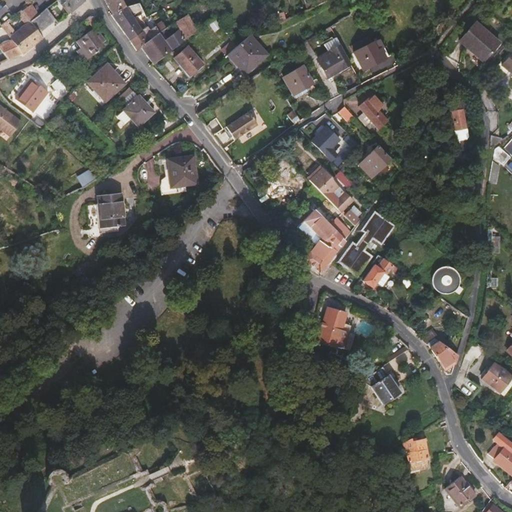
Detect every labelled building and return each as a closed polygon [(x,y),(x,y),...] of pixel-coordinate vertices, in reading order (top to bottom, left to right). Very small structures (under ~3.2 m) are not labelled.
[(64,0),(66,1),(61,5),(62,7),(60,9),(63,11),(65,10),(68,14),(71,12),(84,1),(84,0),(64,0)] [(104,0),(112,14),(126,7),(122,0),(104,0)] [(111,15),(129,40),(143,31),(142,30),(144,28),(141,23),(138,25),(133,17),(144,13),(139,3),(126,7),(112,14),(111,15)] [(35,17),(39,15),(31,4),(22,10),(30,21),(35,17)] [(56,20),(46,8),(39,15),(35,17),(45,29),(56,20)] [(22,10),(15,15),(18,19),(21,17),(27,24),(20,29),(17,27),(14,30),(10,26),(17,20),(14,16),(1,25),(11,40),(22,54),(23,55),(43,38),(39,33),(32,23),(30,21),(22,10)] [(140,47),(153,64),(171,50),(185,39),(197,30),(187,14),(175,22),(179,29),(167,38),(164,34),(167,31),(165,29),(140,47)] [(35,17),(30,21),(32,23),(39,33),(45,29),(35,17)] [(165,29),(167,28),(162,21),(150,30),(147,26),(144,28),(142,30),(143,31),(129,40),(136,50),(140,47),(165,29)] [(475,22),(459,41),(483,62),(499,43),(475,22)] [(104,47),(91,30),(77,40),(82,47),(90,58),(104,47)] [(237,46),(228,54),(237,64),(239,62),(246,70),(256,60),(259,63),(267,55),(249,35),(237,46)] [(366,46),(353,52),(363,70),(386,58),(381,48),(384,46),(380,39),(374,42),(366,46)] [(0,43),(0,48),(8,60),(22,54),(11,40),(3,41),(0,43)] [(221,50),(226,56),(228,54),(237,46),(233,40),(221,50)] [(306,40),(298,46),(306,60),(315,54),(306,40)] [(353,52),(366,46),(364,41),(351,48),(353,52)] [(340,71),(351,64),(340,45),(321,56),(324,62),(319,65),(326,76),(338,68),(340,71)] [(187,46),(174,58),(189,75),(202,64),(187,46)] [(90,58),(82,47),(78,50),(86,61),(90,58)] [(511,52),(502,65),(511,73),(511,52)] [(124,84),(107,65),(88,82),(105,101),(124,84)] [(302,66),(283,77),(294,95),(306,88),(313,83),(302,66)] [(338,68),(326,76),(327,78),(340,71),(338,68)] [(69,91),(58,78),(52,83),(63,96),(69,91)] [(48,92),(31,79),(15,99),(33,112),(48,92)] [(430,87),(424,83),(417,94),(423,98),(430,87)] [(306,88),(294,95),(295,98),(307,91),(306,88)] [(323,88),(316,93),(319,99),(326,94),(323,88)] [(131,119),(138,126),(154,112),(139,96),(123,110),(131,119)] [(364,112),(358,117),(366,126),(371,121),(378,129),(387,121),(377,109),(381,105),(374,96),(369,101),(367,99),(359,107),(364,112)] [(449,104),(451,115),(452,115),(455,130),(457,140),(466,139),(467,137),(466,128),(463,113),(466,112),(464,101),(449,104)] [(400,107),(392,102),(388,109),(396,114),(400,107)] [(353,116),(344,107),(339,112),(347,121),(353,116)] [(0,130),(1,130),(11,137),(22,122),(2,108),(0,109),(0,130)] [(131,119),(123,110),(117,116),(125,124),(131,119)] [(294,110),(287,115),(293,122),(299,118),(294,110)] [(248,112),(225,127),(234,141),(257,125),(248,112)] [(38,126),(43,129),(47,122),(43,119),(38,126)] [(327,126),(311,141),(331,161),(337,155),(330,148),(339,139),(338,137),(332,132),(327,126)] [(360,144),(349,134),(344,140),(354,150),(360,144)] [(502,138),(490,135),(490,146),(496,145),(502,138)] [(390,160),(378,146),(359,164),(371,178),(390,160)] [(493,156),(504,165),(508,160),(511,157),(499,146),(494,149),(493,156)] [(344,152),(333,163),(338,168),(348,156),(344,152)] [(169,189),(199,185),(194,154),(165,158),(169,189)] [(500,167),(492,161),(488,183),(497,184),(500,167)] [(322,167),(308,180),(338,210),(341,212),(352,200),(345,193),(338,200),(331,193),(329,191),(336,184),(331,179),(332,178),(322,167)] [(82,188),(98,178),(87,170),(76,177),(82,188)] [(353,183),(347,177),(343,181),(349,187),(353,183)] [(336,184),(329,191),(331,193),(338,186),(336,184)] [(124,226),(120,193),(97,195),(98,204),(87,205),(89,228),(101,227),(101,233),(118,231),(117,226),(124,226)] [(334,262),(358,280),(375,255),(366,248),(371,241),(380,248),(398,225),(373,207),(356,231),(362,235),(357,242),(351,238),(334,262)] [(344,240),(350,233),(336,219),(330,225),(315,209),(296,227),(315,245),(304,260),(321,272),(327,264),(328,265),(345,241),(344,240)] [(349,210),(344,215),(355,227),(359,220),(356,218),(349,210)] [(394,250),(389,250),(389,254),(393,254),(395,260),(398,264),(399,265),(404,268),(406,268),(411,268),(416,267),(418,265),(421,261),(422,259),(423,257),(423,252),(423,250),(421,245),(419,243),(415,240),(411,238),(406,238),(401,240),(399,241),(396,245),(394,250)] [(494,238),(493,255),(500,255),(501,238),(494,238)] [(399,279),(403,273),(377,254),(371,263),(373,265),(363,281),(373,288),(379,278),(383,272),(386,275),(388,272),(391,268),(394,269),(391,273),(399,279)] [(459,294),(462,289),(458,286),(458,283),(459,280),(458,275),(457,273),(456,271),(454,270),(451,268),(448,267),(445,267),(441,267),(438,268),(436,270),(433,274),(431,279),(432,283),(433,286),(435,289),(437,291),(439,292),(441,293),(444,294),(448,293),(450,293),(454,290),(459,294)] [(346,314),(327,308),(317,341),(343,349),(348,333),(341,330),(343,323),(346,314)] [(351,326),(343,323),(341,330),(348,333),(349,333),(351,326)] [(419,338),(425,344),(426,343),(434,338),(437,335),(431,330),(419,338)] [(348,333),(343,349),(350,350),(354,334),(349,333),(348,333)] [(434,338),(426,343),(444,370),(443,370),(446,375),(451,374),(457,355),(434,338)] [(385,359),(388,362),(409,348),(406,345),(385,359)] [(505,384),(511,376),(494,363),(482,379),(499,392),(505,384)] [(370,386),(381,404),(399,393),(382,366),(373,372),(365,378),(362,379),(362,381),(370,386)] [(511,474),(511,444),(498,433),(493,439),(498,443),(488,454),(500,464),(500,465),(511,474)] [(129,456),(138,455),(141,453),(143,450),(144,446),(143,444),(142,442),(137,438),(130,437),(126,439),(123,443),(122,447),(127,452),(129,456)] [(411,438),(402,443),(404,453),(405,453),(407,462),(406,462),(408,471),(429,467),(427,458),(423,439),(411,441),(411,438)] [(71,481),(68,473),(66,470),(61,467),(57,466),(52,467),(48,470),(47,474),(48,480),(50,484),(57,487),(60,486),(63,485),(71,481)] [(460,477),(444,489),(460,508),(475,496),(460,477)] [(160,499),(157,499),(150,503),(148,507),(148,511),(168,511),(169,510),(169,509),(168,507),(167,503),(164,501),(160,499)] [(502,511),(489,502),(482,511),(481,511),(502,511)]
